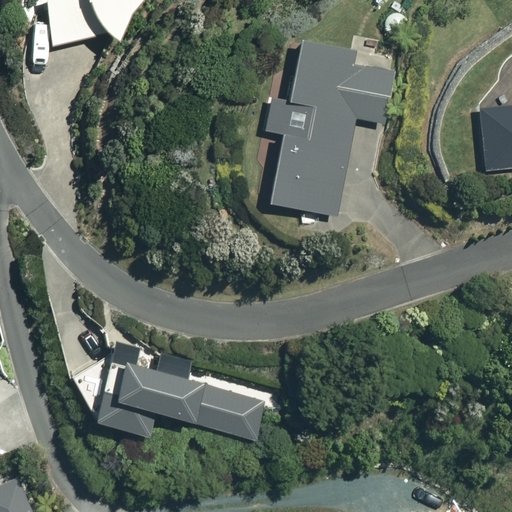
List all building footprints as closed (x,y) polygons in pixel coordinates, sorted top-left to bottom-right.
[(106,30),(113,34),(137,0),(36,0),(51,47),(106,30)] [(349,51),(295,40),(283,99),(269,96),(262,128),(277,131),(264,199),(332,213),(352,116),(381,122),(391,72),(347,63),(349,51)] [(511,102),(475,104),(478,162),(511,161),(511,102)] [(250,436),(261,401),(184,378),(190,360),(110,336),(87,414),(142,431),(150,406),(250,436)] [(0,511),(32,511),(16,474),(0,481),(0,511)]
